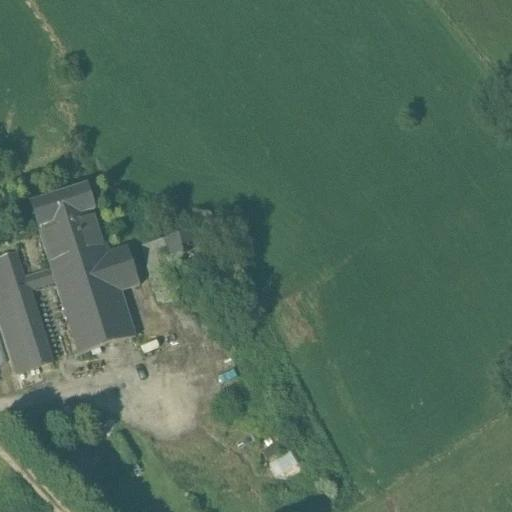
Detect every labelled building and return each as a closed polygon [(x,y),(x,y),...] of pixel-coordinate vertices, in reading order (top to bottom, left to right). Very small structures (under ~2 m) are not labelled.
[(37,210),(46,239),(104,221),(95,192),(37,210)] [(46,239),(83,362),(141,344),(127,298),(146,292),(133,249),(114,255),(104,221),(46,239)] [(198,233),(164,242),(173,272),(207,262),(198,233)] [(0,263),(0,318),(19,380),(54,369),(21,257),(0,263)] [(0,369),(9,367),(0,338),(0,369)] [(226,391),(240,383),(234,371),(220,378),(226,391)]
